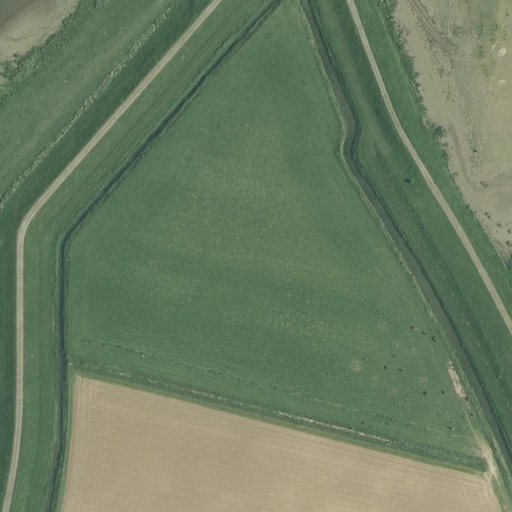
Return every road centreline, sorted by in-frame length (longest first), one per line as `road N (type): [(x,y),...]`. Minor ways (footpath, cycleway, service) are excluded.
road 1 (track): [(5,511),(19,386),(20,237),(28,217),(216,0)]
road 2 (track): [(349,0),(391,116),(511,327)]
